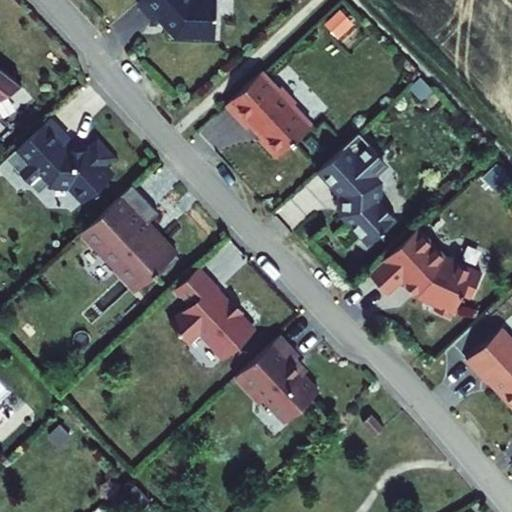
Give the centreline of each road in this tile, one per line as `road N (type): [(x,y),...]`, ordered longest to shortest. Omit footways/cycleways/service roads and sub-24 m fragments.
road 1 (residential): [(43,0),(511,507)]
road 2 (track): [(511,153),(365,0)]
